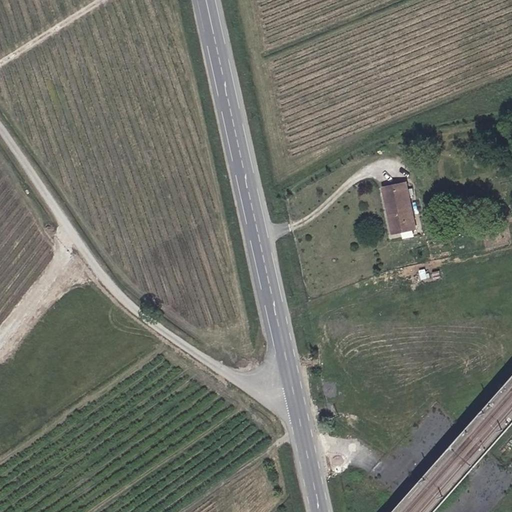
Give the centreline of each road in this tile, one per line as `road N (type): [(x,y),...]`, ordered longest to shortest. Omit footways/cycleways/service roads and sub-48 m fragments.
road 1 (unclassified): [(291,387),(251,388),(112,296),(0,138)]
road 2 (tertiary): [(291,387),(206,0)]
road 3 (tertiary): [(319,511),(291,387)]
